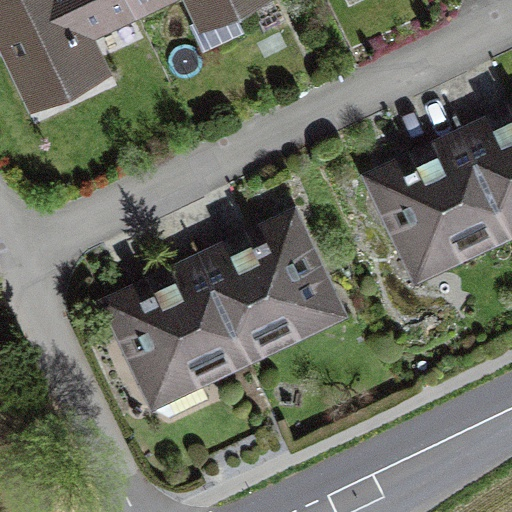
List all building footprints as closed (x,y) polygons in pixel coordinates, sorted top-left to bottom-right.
[(107,0),(0,0),(0,46),(26,100),(96,66),(83,38),(118,21),(107,0)] [(152,0),(107,0),(118,21),(154,3),(152,0)] [(152,0),(154,3),(161,0),(203,0),(210,13),(237,0),(152,0)] [(511,114),(465,137),(506,222),(511,219),(511,114)] [(457,245),(506,222),(465,137),(379,177),(415,252),(452,235),(457,245)] [(203,262),(244,348),(293,325),(288,314),(325,296),(289,221),(203,262)] [(244,348),(203,262),(117,303),(153,378),(190,360),(195,371),(244,348)]
